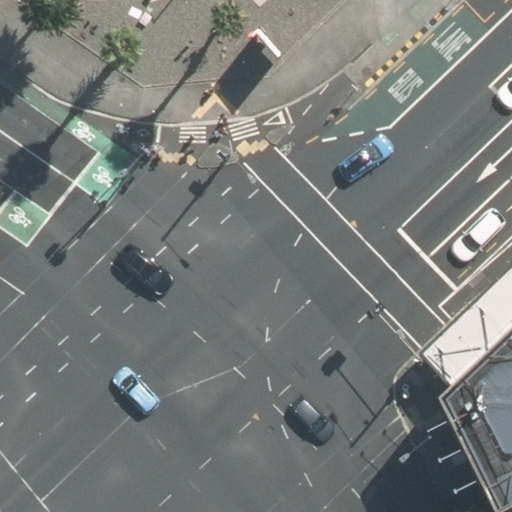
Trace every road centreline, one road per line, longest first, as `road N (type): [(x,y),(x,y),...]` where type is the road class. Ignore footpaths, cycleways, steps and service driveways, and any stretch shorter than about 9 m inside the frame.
road 1 (secondary): [(200,376),(511,71)]
road 2 (secondary): [(0,223),(200,376)]
road 3 (primary): [(200,376),(341,467),(388,511)]
road 4 (primary): [(51,511),(200,376)]
road 5 (primary): [(259,511),(200,376)]
